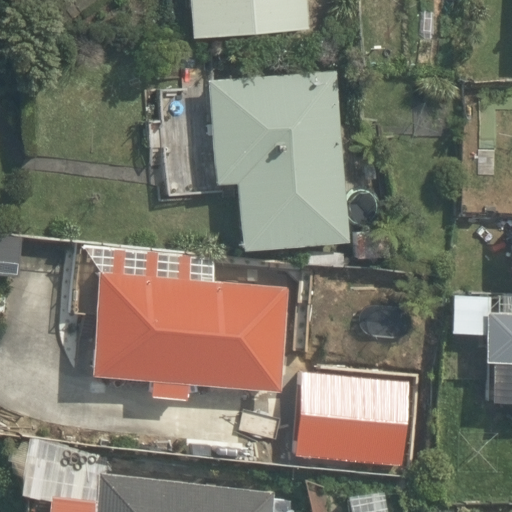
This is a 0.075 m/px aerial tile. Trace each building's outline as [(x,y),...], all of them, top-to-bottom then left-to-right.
[(299,0),(182,0),(182,41),(300,41),(299,0)] [(333,71),(200,80),(208,195),(233,193),(237,258),(346,250),(333,71)] [(269,284),(90,272),(83,386),(261,398),(269,284)] [(477,428),(511,429),(511,289),(448,286),(445,335),(482,337),(477,428)] [(412,472),(414,409),(346,407),(344,470),(412,472)] [(290,511),(292,487),(49,467),(45,511),(290,511)]
